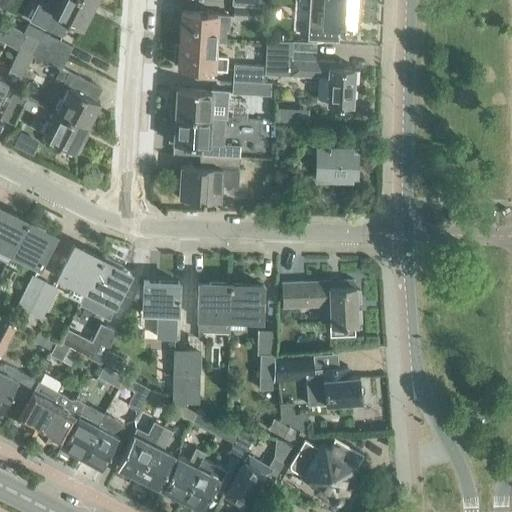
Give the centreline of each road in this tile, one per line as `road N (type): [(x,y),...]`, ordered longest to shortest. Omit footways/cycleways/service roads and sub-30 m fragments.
road 1 (secondary): [(402,237),(417,379),(471,511)]
road 2 (residential): [(136,233),(402,237)]
road 3 (secondary): [(410,0),(402,237)]
road 4 (residential): [(136,233),(146,0)]
road 5 (residential): [(0,163),(136,233)]
